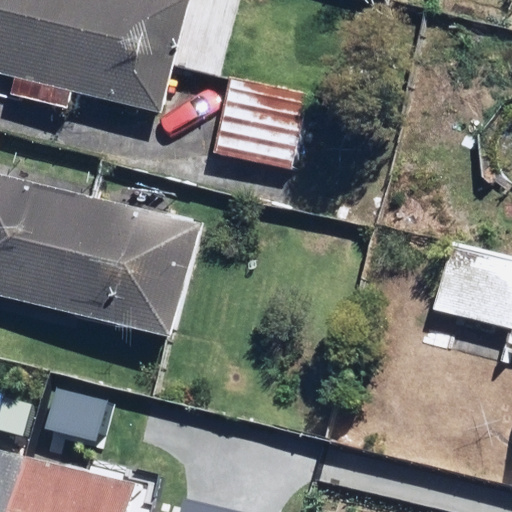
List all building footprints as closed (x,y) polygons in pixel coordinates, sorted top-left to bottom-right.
[(0,0),(0,84),(16,88),(11,110),(74,125),(79,103),(165,124),(193,5),(174,0),(0,0)] [(316,98),(234,80),(217,160),(299,177),(316,98)] [(0,308),(174,352),(204,230),(0,178),(0,308)] [(511,368),(511,366),(511,263),(452,249),(435,317),(481,329),(474,359),(511,368)] [(131,511),(135,497),(0,463),(0,511),(131,511)]
